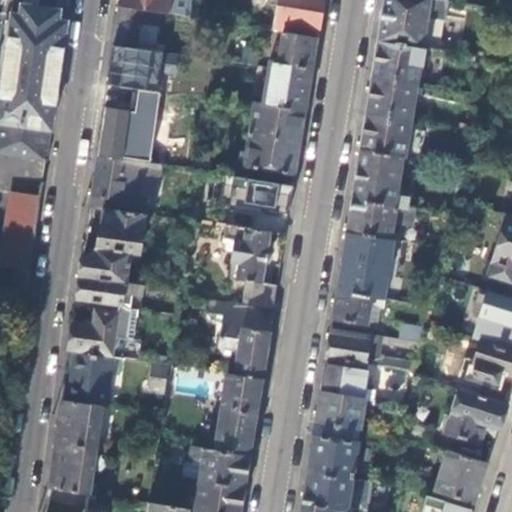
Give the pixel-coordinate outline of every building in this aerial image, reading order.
[(118,0),(118,5),(158,12),(188,16),(190,0),(118,0)] [(280,31),(316,37),(321,0),(276,0),(272,30),(280,31)] [(382,0),(376,41),(421,48),(422,46),(437,49),(445,0),(382,0)] [(158,12),(118,5),(112,44),(153,50),(158,12)] [(18,17),(11,15),(0,88),(0,154),(45,161),(65,23),(56,22),(57,11),(20,6),(18,17)] [(261,103),(304,111),(316,37),(280,31),(276,62),(268,61),(261,103)] [(376,41),(371,75),(416,83),(421,48),(376,41)] [(153,50),(112,44),(106,85),(156,91),(160,59),(175,61),(176,54),(153,50)] [(371,75),(365,112),(410,120),(416,83),(371,75)] [(156,91),(106,85),(97,155),(136,160),(138,145),(139,145),(142,125),(131,123),(133,112),(201,120),(205,98),(156,91)] [(242,165),(294,174),(304,111),(261,103),(253,102),(242,165)] [(365,112),(359,149),(404,157),(410,120),(365,112)] [(359,149),(351,198),(413,208),(413,206),(405,205),(407,195),(396,193),(401,158),(404,159),(404,157),(359,149)] [(136,160),(97,155),(89,207),(101,209),(143,215),(145,202),(116,198),(117,188),(133,189),(136,167),(137,160),(136,160)] [(192,177),(193,168),(137,160),(136,167),(144,168),(144,170),(192,177)] [(467,193),(475,170),(467,167),(459,190),(467,193)] [(287,214),(292,185),(224,174),(219,202),(287,214)] [(15,269),(29,271),(40,197),(11,193),(1,267),(15,269)] [(351,198),(346,231),(392,238),(393,236),(390,236),(392,222),(410,224),(413,208),(351,198)] [(143,215),(101,209),(95,248),(129,252),(138,253),(143,215)] [(511,215),(507,214),(488,276),(511,283),(511,215)] [(242,304),(273,308),(276,285),(261,282),(269,230),(225,224),(222,242),(226,242),(225,249),(231,249),(229,260),(233,260),(231,273),(237,274),(236,279),(246,280),(242,304)] [(346,231),(336,289),(383,297),(386,275),(389,276),(392,258),(389,257),(392,238),(346,231)] [(404,240),(392,238),(389,257),(392,258),(402,259),(404,240)] [(94,256),(82,254),(79,275),(125,282),(125,281),(129,252),(95,248),(94,256)] [(11,297),(25,299),(29,271),(15,269),(11,297)] [(125,282),(79,275),(76,298),(118,304),(120,304),(122,292),(141,295),(142,283),(125,281),(125,282)] [(389,276),(386,275),(383,297),(384,297),(396,299),(399,277),(389,276)] [(336,289),(332,318),(365,324),(369,304),(382,306),(384,297),(383,297),(336,289)] [(472,339),(480,341),(511,351),(511,302),(486,295),(472,339)] [(234,374),(261,378),(273,308),(242,304),(207,298),(204,313),(209,318),(221,320),(216,347),(222,354),(237,356),(234,374)] [(120,304),(118,304),(117,312),(137,314),(138,308),(127,307),(120,304)] [(92,324),(73,322),(68,351),(73,351),(112,356),(125,358),(128,337),(132,338),(133,333),(134,334),(137,314),(117,312),(94,309),(92,324)] [(420,342),(423,326),(400,323),(397,338),(420,342)] [(369,334),(330,327),(329,334),(368,339),(369,334)] [(329,334),(325,357),(414,370),(417,360),(378,354),(380,342),(419,348),(420,342),(397,338),(369,334),(368,339),(329,334)] [(511,351),(480,341),(474,358),(465,356),(460,370),(463,371),(487,379),(497,383),(498,381),(501,371),(511,374),(511,351)] [(68,385),(64,384),(61,399),(101,405),(106,405),(112,356),(73,351),(68,385)] [(164,393),(168,363),(153,361),(148,391),(164,393)] [(324,363),(320,391),(364,398),(369,370),(324,363)] [(463,371),(458,387),(459,388),(482,395),(487,379),(463,371)] [(511,374),(501,371),(498,381),(509,385),(511,374)] [(214,449),(249,455),(261,378),(234,374),(226,373),(214,449)] [(497,426),(505,402),(482,395),(459,388),(445,432),(479,442),(485,422),(497,426)] [(320,391),(315,422),(359,429),(366,430),(371,400),(364,398),(320,391)] [(61,399),(55,444),(94,449),(101,405),(61,399)] [(429,428),(402,420),(399,435),(407,438),(424,443),(429,428)] [(315,422),(307,471),(351,478),(359,429),(315,422)] [(55,444),(49,488),(86,494),(88,494),(94,449),(55,444)] [(198,479),(244,487),(249,455),(214,449),(190,445),(189,458),(201,460),(198,479)] [(438,475),(434,489),(473,502),(485,461),(447,449),(446,450),(438,475)] [(307,471),(302,503),(351,510),(351,509),(346,508),(351,478),(307,471)] [(366,511),(371,481),(351,478),(346,508),(351,509),(351,510),(366,511)] [(194,511),(197,511),(239,511),(244,487),(198,479),(194,510),(194,511)] [(86,494),(49,488),(45,511),(98,511),(84,510),(86,494)] [(187,511),(188,509),(189,507),(147,501),(145,511),(187,511)] [(350,511),(351,510),(302,503),(300,511),(350,511)]
